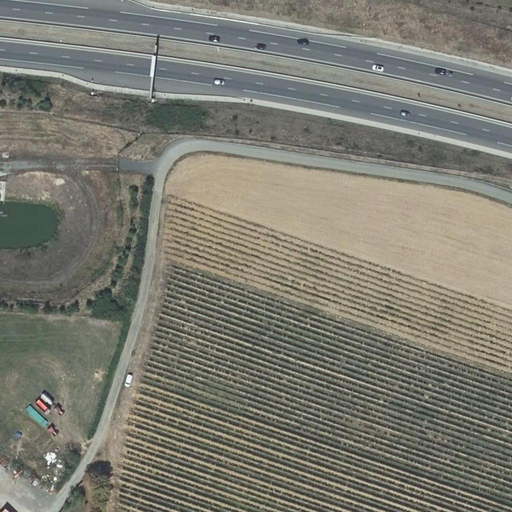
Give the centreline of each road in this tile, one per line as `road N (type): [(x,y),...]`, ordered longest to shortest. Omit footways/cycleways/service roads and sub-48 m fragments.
road 1 (unclassified): [(51,511),(87,461),(105,417),(136,323),(165,163),(177,150),(199,145),(352,166),(511,197)]
road 2 (motorway): [(511,90),(220,26),(0,1)]
road 3 (motorway): [(0,52),(421,112),(511,137)]
